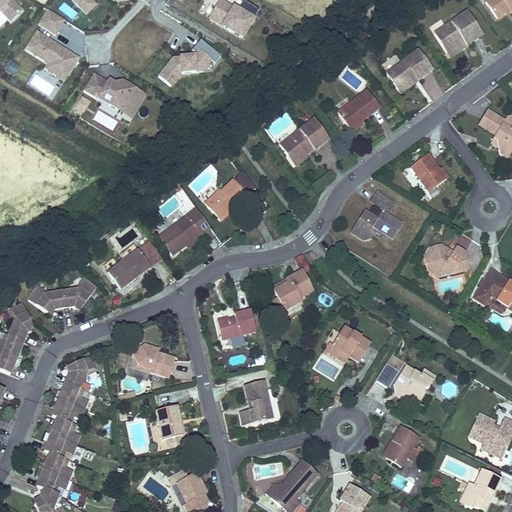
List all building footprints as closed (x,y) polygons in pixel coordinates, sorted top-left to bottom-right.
[(9,0),(0,0),(0,14),(9,24),(16,18),(17,19),(23,13),(11,0),(10,1),(9,0)] [(69,0),(87,17),(97,7),(93,2),(95,0),(69,0)] [(511,10),(511,0),(487,0),(486,1),(497,17),(509,9),(511,11),(511,10)] [(63,4),(60,10),(73,18),(77,13),(63,4)] [(244,41),(260,14),(244,5),(238,14),(221,4),(211,21),(244,41)] [(511,11),(509,9),(497,17),(499,20),(511,11)] [(47,11),(37,25),(56,37),(65,22),(47,11)] [(481,35),(467,12),(434,33),(445,51),(462,40),(465,45),(481,35)] [(79,59),(36,32),(24,51),(46,65),(43,70),(64,83),(79,59)] [(465,45),(462,40),(445,51),(448,55),(465,45)] [(200,73),(209,62),(205,59),(210,52),(198,42),(190,53),(194,56),(193,58),(171,60),(157,78),(170,88),(180,75),(200,73)] [(433,72),(418,50),(384,73),(398,93),(417,80),(419,83),(433,72)] [(213,66),(218,59),(210,52),(205,59),(209,62),(213,66)] [(20,66),(12,61),(6,70),(14,74),(20,66)] [(91,75),(84,71),(81,77),(87,81),(91,75)] [(107,83),(93,75),(83,92),(131,121),(146,96),(123,82),(115,84),(109,80),(107,83)] [(366,92),(336,113),(349,131),(361,123),(379,111),(366,92)] [(83,116),(90,102),(80,96),(72,110),(83,116)] [(485,114),(478,128),(494,137),(492,142),(496,144),(498,150),(500,156),(508,161),(511,153),(511,126),(509,119),(505,121),(503,124),(485,114)] [(320,129),(313,120),(308,124),(312,129),(320,129)] [(363,127),(361,123),(349,131),(351,135),(363,127)] [(294,165),(328,140),(320,129),(312,129),(308,124),(302,128),(302,130),(305,134),(296,140),(294,136),(280,146),(294,165)] [(305,134),(302,130),(294,136),(296,140),(305,134)] [(496,144),(492,142),(490,145),(498,150),(496,144)] [(439,173),(428,157),(411,168),(428,194),(445,183),(439,173)] [(448,180),(442,171),(439,173),(445,183),(448,180)] [(218,191),(204,204),(217,218),(229,206),(232,209),(255,187),(240,173),(220,193),(218,191)] [(388,202),(377,194),(370,203),(382,211),(388,202)] [(376,221),(364,212),(350,232),(362,240),(370,239),(369,234),(373,227),(392,239),(401,228),(387,219),(395,206),(388,202),(382,211),(376,221)] [(229,206),(217,218),(220,221),(232,209),(229,206)] [(209,228),(195,210),(157,236),(170,255),(184,245),(200,234),(209,228)] [(442,235),(445,230),(434,223),(431,228),(442,235)] [(129,226),(109,240),(119,253),(138,239),(129,226)] [(200,234),(184,245),(186,247),(194,242),(201,237),(200,234)] [(118,289),(159,259),(147,242),(106,272),(118,289)] [(437,279),(466,273),(462,255),(454,251),(451,255),(440,248),(430,250),(424,260),(427,272),(437,279)] [(316,258),(311,252),(306,256),(311,262),(316,258)] [(302,256),(294,260),(300,272),(308,268),(302,256)] [(304,273),(287,282),(289,285),(273,293),(283,311),(300,303),(298,300),(314,291),(304,273)] [(511,308),(511,286),(490,273),(473,299),(486,308),(492,299),(510,311),(511,308)] [(85,281),(83,279),(74,292),(78,291),(85,281)] [(44,297),(34,290),(26,301),(45,315),(50,309),(75,305),(81,308),(95,289),(85,281),(78,291),(74,292),(48,296),(44,297)] [(289,285),(287,282),(272,290),(273,293),(289,285)] [(48,296),(36,287),(34,290),(44,297),(48,296)] [(23,306),(13,310),(17,321),(16,325),(12,337),(0,333),(0,334),(0,370),(7,373),(18,339),(25,342),(29,330),(33,329),(23,306)] [(221,340),(255,332),(250,311),(235,314),(235,317),(217,321),(221,340)] [(349,360),(358,366),(372,346),(345,330),(341,335),(332,348),(327,347),(323,356),(343,367),(349,360)] [(143,366),(142,371),(166,379),(173,360),(155,354),(156,350),(144,346),(136,350),(134,358),(137,364),(143,366)] [(39,511),(53,511),(55,510),(59,495),(56,494),(59,487),(64,489),(71,471),(65,469),(68,461),(62,459),(64,453),(70,455),(77,435),(71,433),(73,427),(69,426),(71,420),(75,421),(82,399),(78,398),(81,391),(73,388),(78,373),(80,369),(90,365),(86,354),(63,363),(66,371),(49,419),(53,420),(42,452),(48,454),(37,488),(44,490),(39,502),(36,504),(39,511)] [(390,361),(403,369),(390,390),(392,391),(395,387),(407,369),(413,373),(415,371),(393,356),(390,361)] [(263,357),(254,358),(255,367),(265,365),(263,357)] [(134,358),(132,367),(142,371),(143,366),(137,364),(134,358)] [(403,369),(390,361),(377,381),(390,390),(403,369)] [(90,365),(80,369),(78,373),(91,368),(90,365)] [(413,373),(407,369),(395,387),(396,388),(403,394),(404,403),(414,401),(420,405),(425,398),(424,394),(428,392),(436,381),(424,374),(421,378),(413,373)] [(273,411),(265,380),(243,386),(249,410),(244,411),(247,424),(266,419),(265,413),(273,411)] [(403,394),(396,388),(396,397),(404,403),(403,394)] [(160,441),(166,440),(182,437),(176,408),(154,412),(160,441)] [(244,411),(238,412),(242,425),(247,424),(244,411)] [(273,411),(265,413),(266,419),(274,417),(273,411)] [(490,431),(492,428),(493,425),(478,417),(467,437),(484,445),(481,451),(501,461),(511,439),(511,426),(503,422),(499,431),(497,434),(490,431)] [(399,468),(418,439),(400,428),(391,442),(395,444),(385,459),(399,468)] [(184,445),(182,437),(166,440),(168,448),(184,445)] [(395,444),(391,442),(382,456),(385,459),(395,444)] [(255,481),(284,475),(280,462),(252,468),(255,481)] [(280,488),(271,498),(285,511),(296,499),(317,476),(303,463),(280,488)] [(469,483),(465,492),(469,494),(464,506),(471,509),(476,508),(484,511),(499,479),(480,470),(473,485),(469,483)] [(179,491),(175,484),(187,478),(184,471),(168,480),(175,493),(179,491)] [(203,489),(194,474),(187,478),(175,484),(179,491),(186,504),(184,505),(187,511),(202,511),(205,511),(206,503),(202,494),(203,489)] [(276,488),(274,486),(266,494),(271,498),(280,488),(276,488)] [(360,511),(369,499),(349,486),(339,502),(342,504),(337,511),(360,511)] [(469,494),(465,492),(459,504),(464,506),(469,494)] [(290,511),(300,502),(296,499),(285,511),(290,511)]
